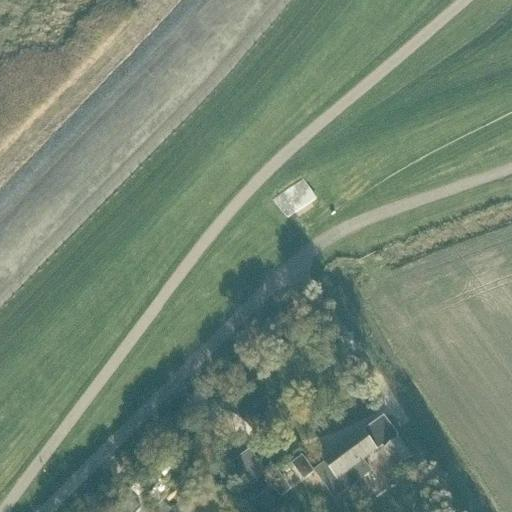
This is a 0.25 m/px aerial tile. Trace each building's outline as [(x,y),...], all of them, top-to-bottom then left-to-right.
[(307,183),(275,203),(289,225),(321,204),(307,183)] [(338,482),(397,437),(383,418),(362,433),(324,462),(338,482)] [(398,441),(382,453),(396,473),(413,460),(399,440),(398,441)] [(250,452),(226,467),(242,490),(266,475),(250,452)] [(163,477),(173,465),(166,459),(158,469),(156,471),(163,477)] [(273,479),(268,483),(278,496),(285,490),(276,477),(273,479)] [(136,511),(140,509),(133,504),(136,500),(125,491),(108,511),(136,511)]
